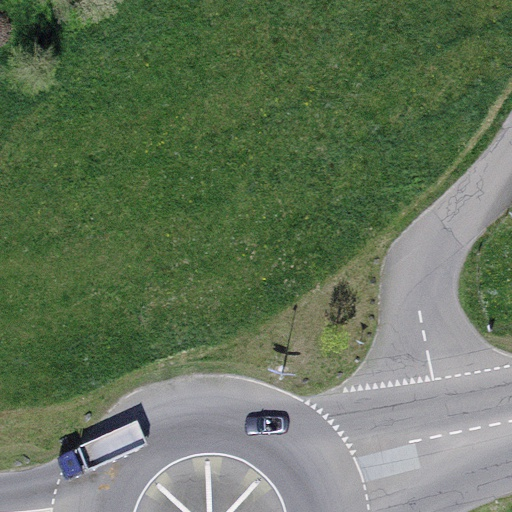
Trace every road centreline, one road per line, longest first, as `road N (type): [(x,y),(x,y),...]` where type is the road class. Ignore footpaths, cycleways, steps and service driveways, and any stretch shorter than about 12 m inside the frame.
road 1 (residential): [(511,166),(447,221),(423,261),(430,376),(448,446)]
road 2 (primary): [(321,491),(275,436),(207,417),(171,424),(140,442),(115,468),(97,511)]
road 3 (primary): [(321,491),(448,446)]
